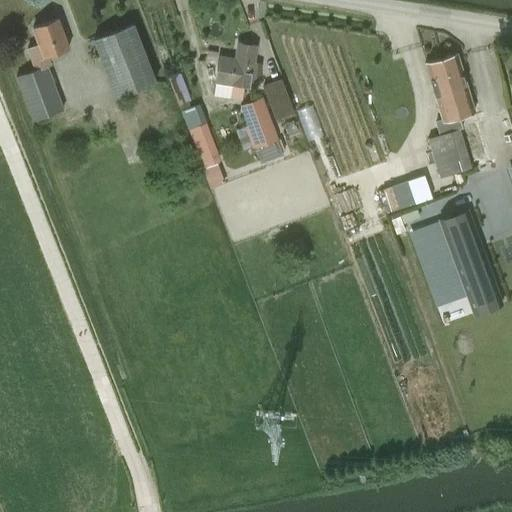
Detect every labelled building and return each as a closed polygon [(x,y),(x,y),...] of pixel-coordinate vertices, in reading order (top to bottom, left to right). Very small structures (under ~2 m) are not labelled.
[(57,19),(32,28),(38,45),(27,49),(34,70),(15,77),(31,121),(62,109),(43,58),(68,49),(57,19)] [(132,23),(92,39),(115,98),(156,82),(132,23)] [(218,56),(214,82),(229,84),(227,97),(241,99),(243,87),(253,88),(255,76),(258,76),(261,62),(254,61),(256,46),(236,44),(234,59),(218,56)] [(456,53),(440,58),(458,117),(474,112),(456,53)] [(440,58),(424,63),(442,122),(458,117),(440,58)] [(263,87),(274,119),(291,113),(280,81),(263,87)] [(259,163),(282,155),(276,140),(277,140),(261,97),(239,105),(254,148),(259,163)] [(442,122),(436,124),(439,135),(429,138),(441,176),(474,166),(458,117),(442,122)] [(220,160),(205,119),(187,126),(202,166),(220,160)] [(465,207),(436,217),(471,312),(499,302),(465,207)]
